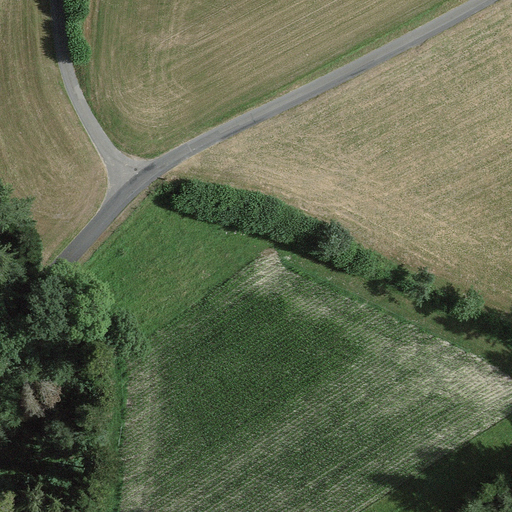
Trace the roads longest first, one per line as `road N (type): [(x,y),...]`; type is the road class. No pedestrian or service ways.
road 1 (unclassified): [(0,321),(175,156),(482,0)]
road 2 (track): [(58,0),(69,77),(134,187)]
